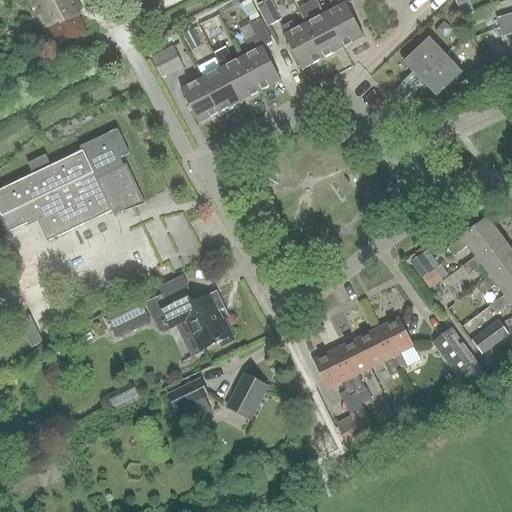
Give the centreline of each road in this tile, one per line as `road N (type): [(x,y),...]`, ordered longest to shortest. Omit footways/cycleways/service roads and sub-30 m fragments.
road 1 (unclassified): [(438,198),(322,294),(289,302),(263,287),(193,174)]
road 2 (unclassified): [(193,174),(340,100),(400,158)]
road 3 (unclassified): [(193,174),(122,31)]
road 4 (unknown): [(122,31),(0,92)]
road 5 (residential): [(400,158),(511,99)]
